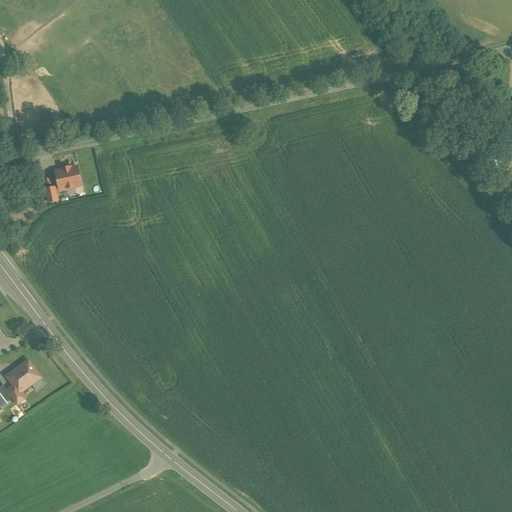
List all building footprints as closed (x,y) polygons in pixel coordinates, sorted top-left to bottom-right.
[(62,170),(56,172),(60,190),(81,185),(78,167),(71,168),(71,167),(62,169),(62,170)] [(55,187),(46,189),(49,202),(58,200),(55,187)] [(19,393),(20,392),(41,378),(28,361),(7,376),(14,386),(19,393)] [(4,385),(0,387),(0,395),(5,403),(13,398),(8,391),(4,385)] [(14,386),(8,391),(13,398),(14,399),(21,394),(20,392),(19,393),(14,386)] [(25,399),(21,394),(14,399),(18,404),(25,399)]
